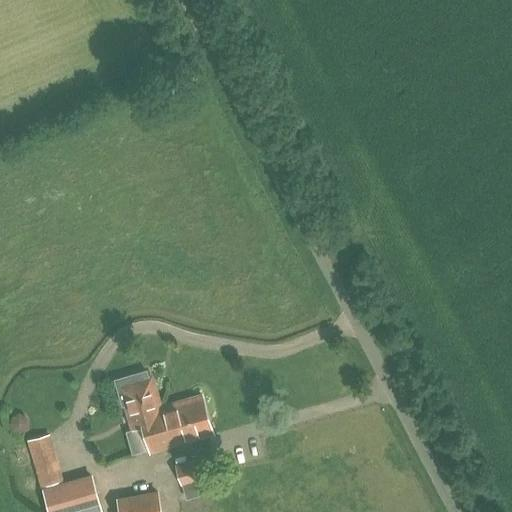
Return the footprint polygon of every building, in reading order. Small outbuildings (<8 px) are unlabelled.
[(137,373),(115,379),(123,405),(126,404),(133,427),(143,424),(150,451),(213,432),(202,395),(160,407),(151,376),(139,380),(137,373)] [(62,480),(49,434),(29,440),(42,485),(62,480)] [(181,485),(204,479),(199,461),(176,468),(181,485)] [(70,511),(99,504),(91,476),(43,489),(49,511),(70,511)] [(159,511),(156,493),(116,500),(118,511),(159,511)]
